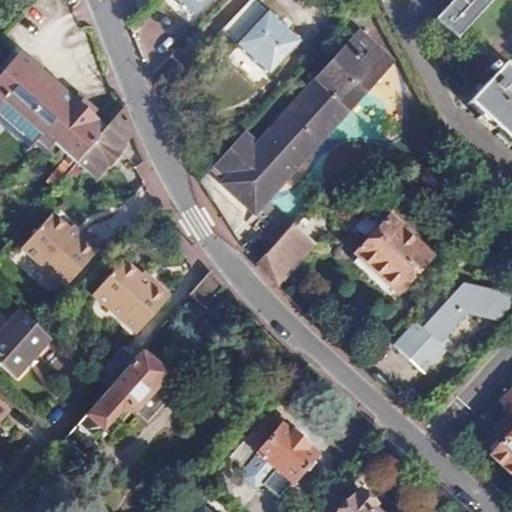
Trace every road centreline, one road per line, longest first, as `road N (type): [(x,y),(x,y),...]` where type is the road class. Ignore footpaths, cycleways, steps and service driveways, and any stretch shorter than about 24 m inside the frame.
road 1 (residential): [(428,449),(257,295),(195,223),(97,0)]
road 2 (residential): [(511,169),(449,106),(406,15),(421,0)]
road 3 (residential): [(428,449),(511,359)]
